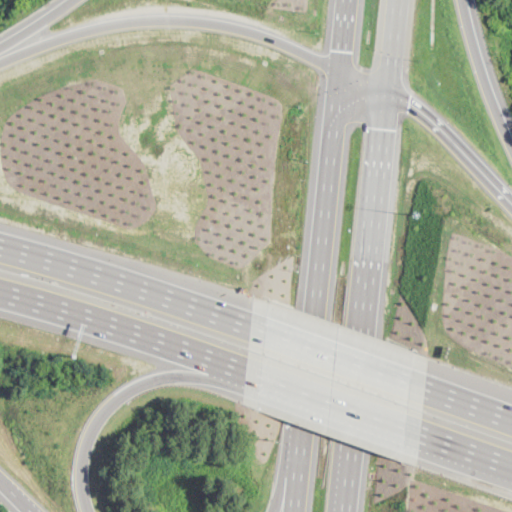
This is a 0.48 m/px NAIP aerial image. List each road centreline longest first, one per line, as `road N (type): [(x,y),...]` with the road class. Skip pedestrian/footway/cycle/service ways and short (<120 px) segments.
road 1 (primary): [(349,0),(295,511)]
road 2 (primary): [(345,511),(399,0)]
road 3 (motorway): [(301,459),(273,511),(85,502),(83,461),(92,427),(110,405),(165,376),(260,375)]
road 4 (motorway): [(341,72),(259,33),(176,19),(113,25),(0,60)]
road 5 (motorway): [(0,288),(260,375)]
road 6 (motorway): [(256,330),(0,245)]
road 7 (motorway): [(511,207),(419,110),(341,72)]
road 8 (motorway): [(260,375),(420,432)]
road 9 (motorway): [(414,385),(256,330)]
road 10 (motorway): [(511,142),(464,0)]
